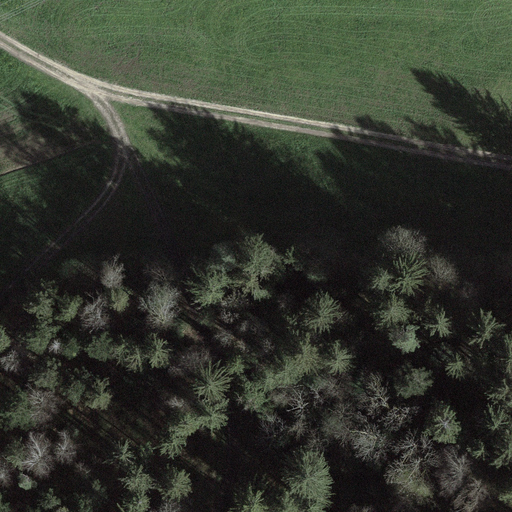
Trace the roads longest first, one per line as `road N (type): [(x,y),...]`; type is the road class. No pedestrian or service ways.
road 1 (track): [(192,511),(213,387),(211,345),(189,288),(92,87),(0,38)]
road 2 (track): [(92,87),(511,161)]
road 3 (track): [(123,141),(114,183),(0,302)]
